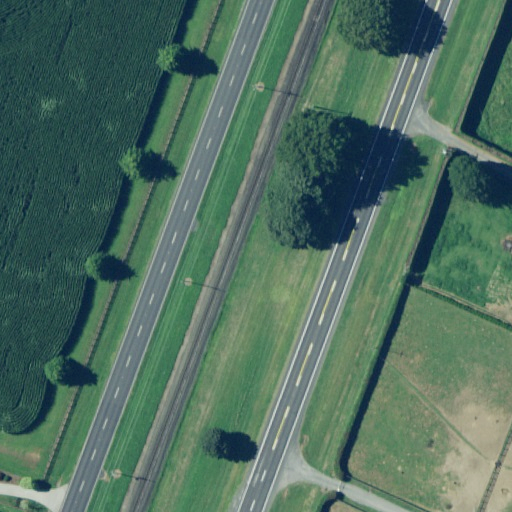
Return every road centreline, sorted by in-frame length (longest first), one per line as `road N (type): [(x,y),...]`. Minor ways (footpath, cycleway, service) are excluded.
road 1 (secondary): [(71,511),(261,0)]
road 2 (primary): [(254,511),(442,0)]
